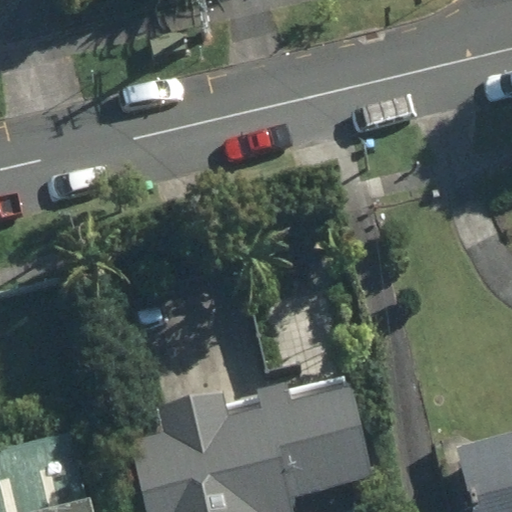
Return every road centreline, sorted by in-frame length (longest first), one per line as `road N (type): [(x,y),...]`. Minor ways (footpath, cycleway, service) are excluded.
road 1 (residential): [(0,159),(511,57)]
road 2 (unknown): [(337,92),(411,511)]
